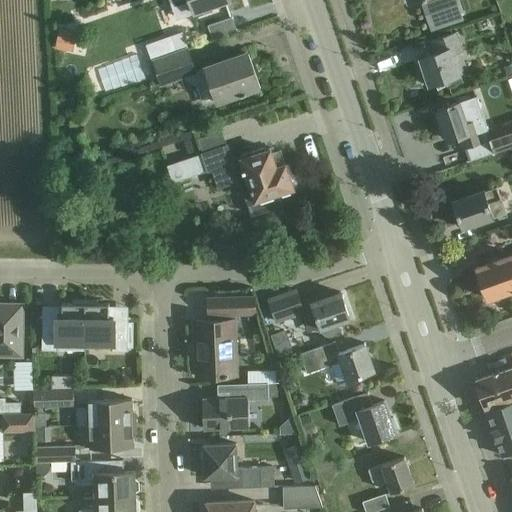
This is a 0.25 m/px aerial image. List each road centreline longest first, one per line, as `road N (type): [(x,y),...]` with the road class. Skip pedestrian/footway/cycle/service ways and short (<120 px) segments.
road 1 (secondary): [(395,243),(313,0)]
road 2 (residential): [(159,273),(313,271),(395,243)]
road 3 (residential): [(168,511),(159,273)]
road 4 (residential): [(0,272),(159,273)]
road 5 (secondary): [(480,511),(433,362)]
road 6 (secondary): [(433,362),(395,243)]
